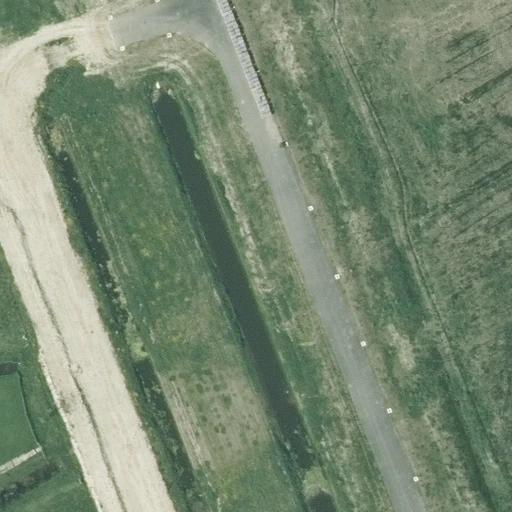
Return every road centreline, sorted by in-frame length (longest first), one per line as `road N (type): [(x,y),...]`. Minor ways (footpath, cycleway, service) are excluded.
road 1 (unclassified): [(0,133),(147,511)]
road 2 (track): [(0,85),(111,35)]
